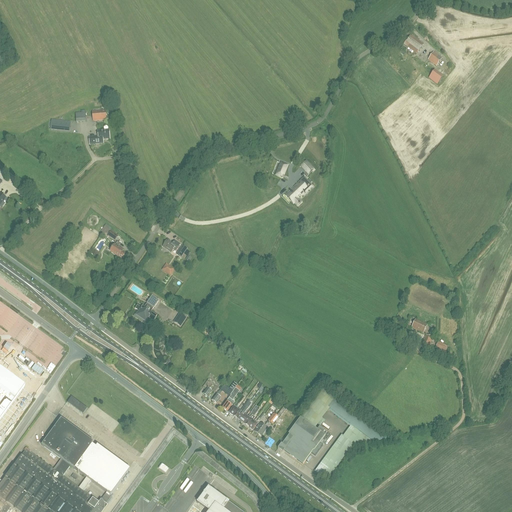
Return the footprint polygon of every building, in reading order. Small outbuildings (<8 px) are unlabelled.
[(417,53),(424,44),(411,34),(404,44),(417,53)] [(437,66),(442,58),(434,52),(428,60),(437,66)] [(405,53),(402,56),(410,64),(414,61),(405,53)] [(437,85),(443,77),(435,70),(429,78),(437,85)] [(106,110),(92,111),(93,121),(106,120),(106,110)] [(75,113),(76,122),(86,122),(85,113),(75,113)] [(52,120),(51,129),(70,132),(71,122),(52,120)] [(98,137),(89,138),(90,145),(95,144),(103,143),(103,139),(110,139),(109,130),(98,131),(98,137)] [(276,175),(280,177),(281,174),(283,175),(287,165),(281,163),(276,175)] [(305,186),(309,183),(304,178),(297,185),(298,186),(290,194),(287,197),(294,204),(295,203),(297,206),(301,202),(297,197),(300,195),(301,197),(304,194),(305,194),(305,193),(308,190),(305,186)] [(104,227),(100,233),(103,236),(105,233),(109,235),(108,236),(114,241),(118,235),(111,231),(110,230),(111,228),(106,225),(105,227),(104,227)] [(176,249),(178,246),(180,243),(174,240),(172,243),(167,240),(166,241),(165,241),(163,243),(164,244),(163,246),(169,250),(172,251),(174,248),(176,249)] [(122,256),(124,253),(122,252),(123,251),(117,247),(120,244),(118,242),(115,245),(111,252),(115,255),(115,256),(117,257),(118,257),(120,255),(122,256)] [(181,257),(187,248),(182,245),(176,254),(181,257)] [(148,317),(151,319),(153,321),(157,315),(151,311),(153,309),(152,309),(153,307),(154,307),(159,300),(152,296),(145,307),(142,305),(141,308),(137,305),(135,309),(140,312),(138,316),(146,321),(148,317)] [(186,318),(179,314),(174,322),(180,327),(186,318)] [(412,327),(423,333),(427,325),(416,319),(412,327)] [(426,335),(421,346),(428,350),(433,338),(426,335)] [(445,354),(448,346),(438,342),(434,350),(445,354)] [(0,420),(22,391),(24,387),(0,369),(0,420)] [(209,390),(214,383),(209,380),(203,388),(206,390),(203,394),(205,396),(206,397),(207,397),(209,399),(211,396),(209,395),(212,391),(209,390)] [(229,389),(226,394),(229,396),(238,385),(234,382),(229,389)] [(227,401),(222,408),(228,412),(232,405),(235,402),(233,400),(240,391),(235,388),(230,395),(231,396),(227,401)] [(221,398),(218,396),(222,391),(220,390),(212,401),(214,402),(214,403),(215,404),(216,404),(221,398)] [(244,397),(242,396),(229,413),(234,416),(236,414),(235,413),(237,410),(236,408),(239,404),(244,397)] [(71,397),(67,403),(83,415),(87,409),(71,397)] [(236,414),(234,416),(238,419),(242,413),(250,403),(250,402),(248,400),(240,411),(238,410),(237,410),(235,413),(236,414)] [(238,419),(242,422),(244,419),(243,419),(246,416),(244,414),(247,410),(252,404),(250,403),(242,413),(238,419)] [(256,406),(248,417),(246,416),(243,419),(244,419),(242,422),(246,425),(250,419),(259,408),(258,408),(256,406)] [(276,416),(278,417),(280,415),(285,409),(283,407),(276,416)] [(259,408),(250,419),(246,425),(249,427),(251,425),(252,425),(254,422),(253,421),(255,418),(254,417),(260,409),(259,408)] [(301,418),(299,419),(298,421),(297,423),(289,434),(278,449),(283,453),(284,451),(303,465),(311,453),(315,456),(320,450),(317,448),(319,444),(323,446),(331,435),(320,427),(324,421),(322,419),(315,428),(301,418)] [(251,425),(249,427),(254,431),(261,420),(259,419),(256,423),(254,422),(252,425),(251,425)] [(75,469),(93,445),(60,421),(42,446),(61,460),(57,466),(66,473),(69,470),(68,470),(71,466),(75,469)] [(255,432),(259,434),(264,427),(260,424),(255,432)] [(264,427),(259,434),(262,437),(268,430),(264,427)] [(78,489),(83,492),(91,481),(107,493),(106,494),(109,497),(110,496),(111,496),(129,472),(96,448),(93,445),(75,469),(86,478),(78,489)] [(102,511),(108,505),(112,499),(109,497),(106,494),(99,504),(87,495),(83,492),(78,489),(75,486),(75,485),(69,480),(68,481),(63,477),(65,474),(66,474),(66,473),(57,466),(53,471),(26,451),(22,457),(21,456),(20,456),(18,459),(19,460),(17,463),(14,467),(3,483),(0,480),(0,511),(6,511),(10,507),(16,511),(102,511)] [(159,468),(165,472),(168,468),(162,464),(159,468)] [(196,466),(189,476),(193,479),(201,469),(196,466)] [(185,489),(193,480),(188,477),(181,486),(183,487),(185,489)] [(177,500),(185,490),(180,487),(173,497),(177,500)] [(241,511),(208,488),(198,503),(197,503),(198,504),(198,503),(210,511),(209,511),(241,511)] [(165,508),(170,511),(177,501),(173,498),(165,508)]
